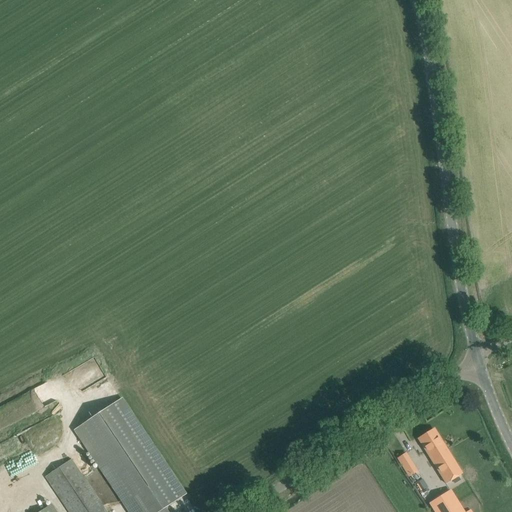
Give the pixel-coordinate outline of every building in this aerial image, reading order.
[(0,439),(62,411),(48,382),(0,404),(0,439)] [(75,430),(130,511),(166,511),(164,509),(185,495),(121,399),(75,430)] [(429,451),(427,452),(446,484),(462,474),(438,435),(436,436),(432,431),(421,438),(429,451)] [(406,453),(398,459),(409,476),(417,471),(406,453)] [(45,477),(69,511),(106,511),(71,459),(45,477)] [(429,504),(434,511),(462,511),(449,491),(429,504)]
